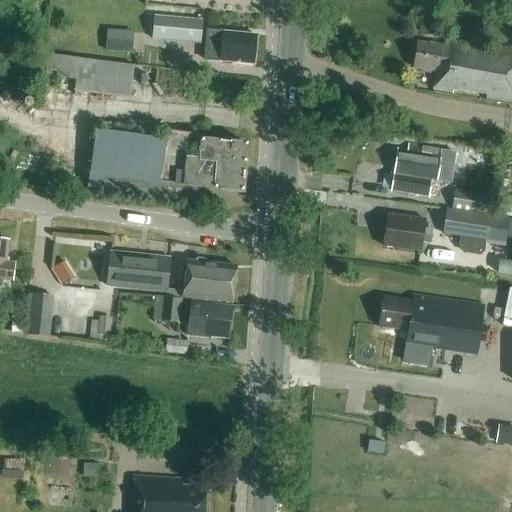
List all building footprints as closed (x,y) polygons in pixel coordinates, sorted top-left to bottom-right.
[(200,43),(202,20),(154,16),(152,39),(200,43)] [(131,53),(133,32),(107,29),(105,51),(131,53)] [(253,63),(256,35),(224,32),(224,31),(207,30),(204,59),(220,61),(220,60),(224,61),(224,63),(232,64),(232,61),(253,63)] [(430,73),(431,70),(436,71),(434,91),(451,93),(452,91),(486,96),(485,99),(511,103),(511,52),(446,43),(445,47),(417,43),(413,68),(420,69),(421,72),(430,73)] [(129,98),(133,65),(40,53),(37,74),(76,79),(74,91),(129,98)] [(162,182),(183,185),(242,190),(246,143),(202,140),(203,135),(149,129),(147,138),(102,134),(97,174),(115,176),(162,182)] [(435,180),(440,149),(408,144),(407,152),(397,151),(392,191),(428,196),(430,180),(435,180)] [(455,190),(452,208),(489,214),(492,195),(455,190)] [(505,247),(509,218),(446,209),(443,234),(485,240),(484,244),(505,247)] [(431,229),(422,228),(423,220),(389,215),(384,246),(418,251),(420,242),(429,243),(431,229)] [(0,288),(2,289),(3,279),(11,280),(13,264),(5,263),(8,241),(0,240),(0,288)] [(165,292),(169,258),(109,251),(105,285),(165,292)] [(65,258),(52,265),(62,283),(75,275),(65,258)] [(231,303),(235,267),(186,260),(181,297),(231,303)] [(511,261),(498,260),(497,271),(511,272),(511,261)] [(53,296),(31,294),(28,327),(50,329),(53,296)] [(160,321),(179,322),(181,299),(162,297),(160,321)] [(476,358),(483,308),(412,298),(412,302),(382,298),(378,327),(408,332),(405,348),(476,358)] [(226,338),(230,309),(213,307),(213,305),(192,302),(188,335),(211,338),(212,336),(226,338)] [(101,316),(99,333),(111,334),(113,318),(101,316)] [(186,355),(187,341),(167,339),(165,353),(186,355)] [(58,461),(59,452),(47,451),(47,460),(58,461)] [(101,477),(102,464),(84,463),(83,477),(101,477)] [(202,511),(203,487),(199,487),(200,464),(188,463),(187,479),(182,478),(182,481),(134,479),(132,511),(202,511)]
